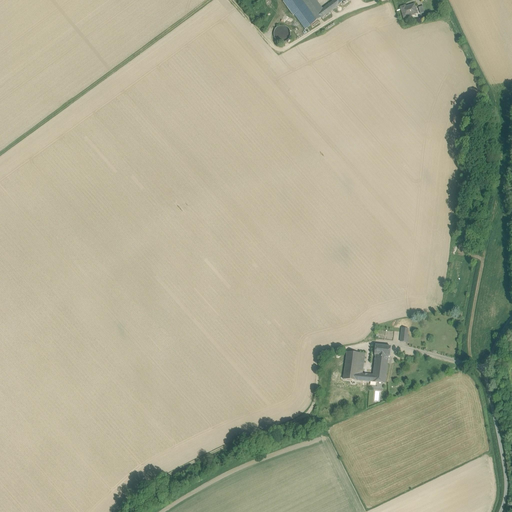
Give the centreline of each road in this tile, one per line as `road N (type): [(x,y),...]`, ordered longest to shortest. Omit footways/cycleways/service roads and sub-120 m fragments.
road 1 (track): [(126,511),(167,476),(307,417),(324,355),(380,343),(402,347)]
road 2 (residential): [(511,315),(485,367),(504,470),(499,511)]
